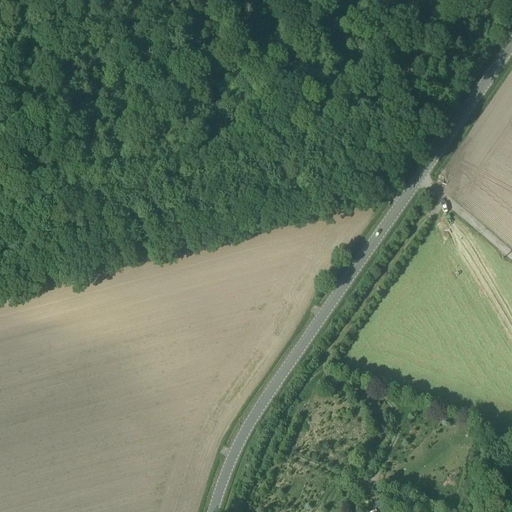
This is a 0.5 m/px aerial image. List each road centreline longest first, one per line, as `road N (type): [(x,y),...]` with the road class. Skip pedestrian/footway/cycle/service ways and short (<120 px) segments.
road 1 (tertiary): [(419,177),(253,418),(213,511)]
road 2 (tertiary): [(511,45),(419,177)]
road 3 (unclassified): [(419,177),(511,256)]
